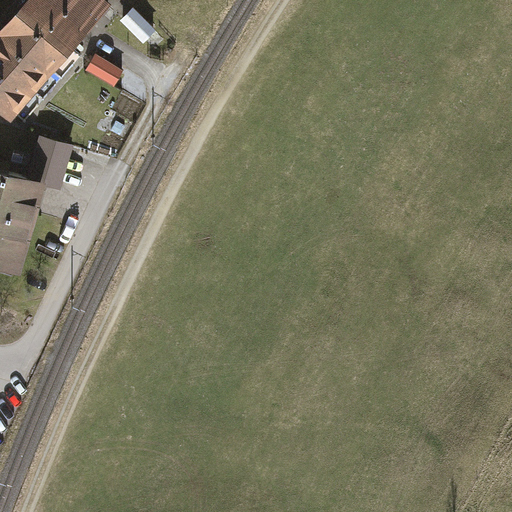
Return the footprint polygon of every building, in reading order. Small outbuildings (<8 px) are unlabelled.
[(60,0),(21,0),(19,3),(70,49),(90,26),(60,0)] [(112,1),(111,0),(60,0),(90,26),(112,1)] [(19,3),(0,23),(0,27),(51,71),(70,49),(19,3)] [(133,5),(121,18),(144,41),(156,28),(133,5)] [(0,27),(0,64),(33,92),(51,71),(0,27)] [(124,68),(96,52),(88,67),(115,83),(124,68)] [(0,64),(0,104),(13,115),(33,92),(0,64)] [(74,142),(41,132),(30,169),(49,175),(63,179),(74,142)] [(0,261),(21,268),(49,175),(30,169),(0,160),(0,261)]
